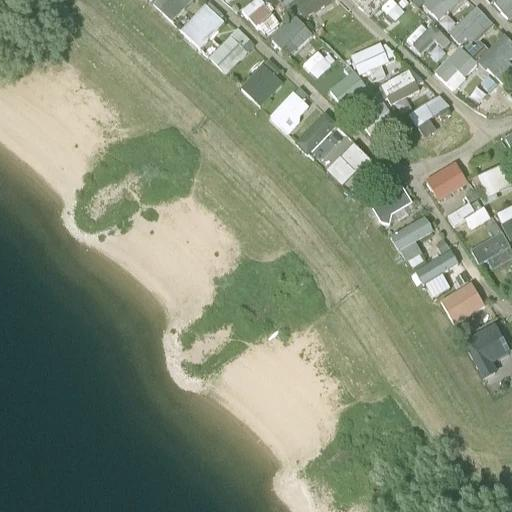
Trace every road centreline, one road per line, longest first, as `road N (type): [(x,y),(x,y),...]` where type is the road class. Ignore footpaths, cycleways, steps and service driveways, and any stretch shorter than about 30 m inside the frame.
road 1 (residential): [(402,173),(215,0)]
road 2 (residential): [(490,131),(348,0)]
road 3 (residential): [(511,317),(402,173)]
